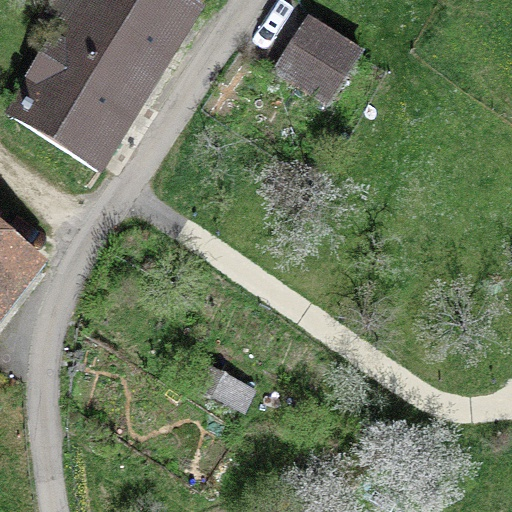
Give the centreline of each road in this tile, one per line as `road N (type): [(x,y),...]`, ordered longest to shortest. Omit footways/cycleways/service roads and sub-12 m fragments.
road 1 (residential): [(53,511),(41,380),(53,309),(246,0)]
road 2 (track): [(122,193),(407,385),(448,406),(485,406),(511,393)]
